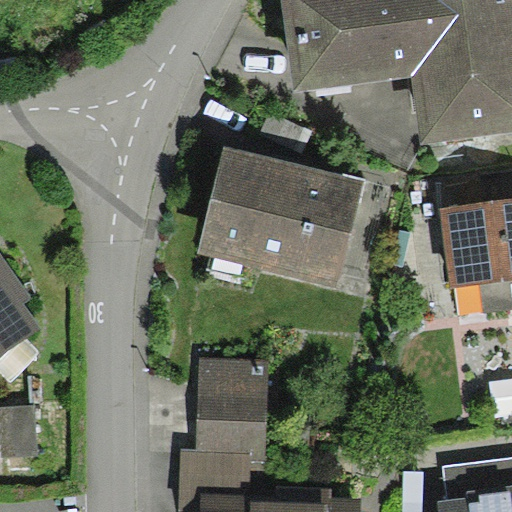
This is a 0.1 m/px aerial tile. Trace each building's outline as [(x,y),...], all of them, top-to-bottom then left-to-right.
[(511,132),(511,0),(280,0),(293,91),(413,74),(422,144),(511,132)] [(196,270),(318,302),(346,199),(223,166),(196,270)] [(511,300),(511,205),(431,215),(443,309),(511,300)] [(0,350),(26,334),(0,294),(0,350)] [(256,372),(196,372),(195,464),(255,465),(256,372)] [(39,469),(35,407),(0,409),(0,419),(4,471),(39,469)] [(235,511),(236,466),(180,465),(179,511),(235,511)] [(428,511),(511,511),(511,465),(423,480),(428,511)]
